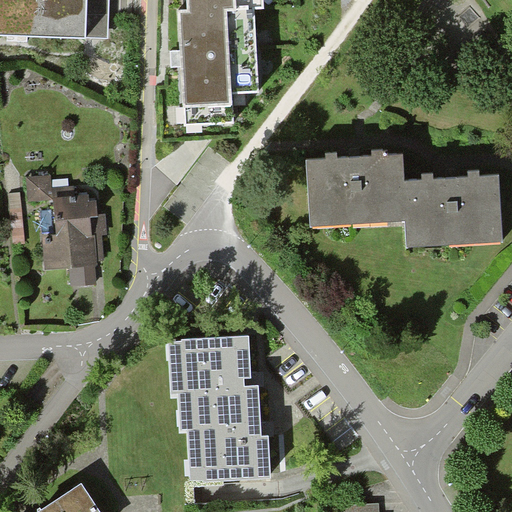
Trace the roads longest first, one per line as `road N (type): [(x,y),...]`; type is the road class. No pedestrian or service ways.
road 1 (residential): [(408,462),(331,356),(235,252),(195,227),(141,293)]
road 2 (residential): [(141,293),(150,0)]
road 3 (track): [(364,0),(195,227)]
road 4 (residential): [(0,478),(102,345)]
road 5 (residential): [(408,462),(511,342)]
